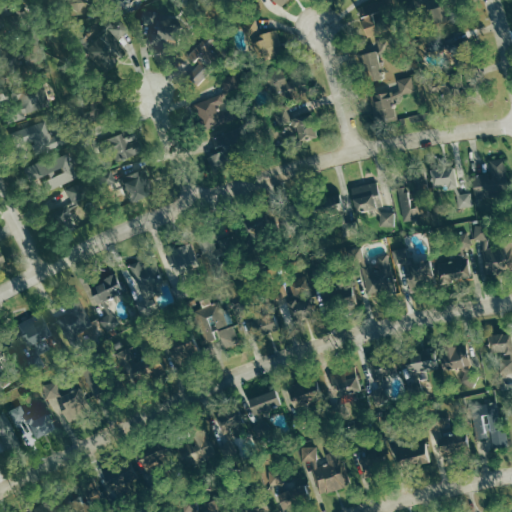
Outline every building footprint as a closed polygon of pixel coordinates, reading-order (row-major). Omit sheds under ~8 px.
[(398,28),(392,0),(388,0),(363,4),(369,34),(398,28)] [(430,0),(434,14),(445,11),(457,60),(476,55),(462,0),(430,0)] [(164,50),(186,48),(184,23),(168,25),(166,5),(144,7),(146,27),(161,25),(164,50)] [(131,52),(121,39),(133,30),(124,19),(99,38),(118,62),(131,52)] [(259,38),(269,58),(290,48),(281,28),(259,38)] [(231,55),(221,38),(195,54),(206,71),(231,55)] [(383,48),(395,51),(397,40),(385,38),(383,48)] [(370,52),(371,64),(389,62),(388,51),(370,52)] [(402,79),(406,94),(421,90),(417,75),(402,79)] [(300,77),(293,81),(290,76),(280,82),(292,104),(309,94),(300,77)] [(25,114),(52,107),(47,88),(20,95),(25,114)] [(406,95),(405,90),(377,94),(381,118),(404,115),(401,95),(406,95)] [(237,105),(230,107),(227,95),(202,101),(208,129),(241,121),(237,105)] [(300,118),(306,141),(328,136),(322,113),(300,118)] [(222,164),(254,151),(245,128),(213,140),(222,164)] [(149,151),(144,137),(137,139),(134,130),(105,141),(114,164),(149,151)] [(85,176),(74,150),(34,167),(45,193),(85,176)] [(491,159),(505,158),(510,194),(476,198),(474,174),(490,172),(490,177),(494,177),(491,159)] [(476,191),(465,193),(462,166),(435,169),(437,187),(457,184),(459,207),(477,205),(476,191)] [(125,176),(132,197),(156,189),(150,168),(125,176)] [(69,188),(78,205),(97,196),(88,179),(69,188)] [(427,190),(403,191),(404,219),(428,218),(427,190)] [(341,204),(343,215),(355,213),(353,202),(341,204)] [(477,226),(479,240),(484,239),(486,249),(503,246),(499,222),(477,226)] [(181,275),(208,266),(200,243),(173,252),(181,275)] [(511,271),(511,247),(487,249),(488,272),(511,271)] [(403,289),(394,252),(376,257),(381,276),(367,280),(371,297),(403,289)] [(165,294),(158,258),(138,262),(144,298),(165,294)] [(477,259),(443,262),(445,282),(479,278),(477,259)] [(440,282),(436,260),(411,264),(415,286),(440,282)] [(98,290),(113,314),(104,319),(111,332),(124,324),(111,303),(133,289),(123,274),(98,290)] [(192,295),(185,280),(174,285),(181,300),(192,295)] [(320,297),(312,299),(310,288),(294,290),(299,320),(323,316),(320,297)] [(244,341),(227,301),(210,309),(214,317),(218,316),(231,347),(244,341)] [(86,344),(82,331),(94,328),(89,311),(64,318),(72,347),(86,344)] [(251,323),(257,338),(288,327),(283,311),(251,323)] [(59,341),(45,312),(24,322),(37,350),(59,341)] [(511,333),(498,334),(499,358),(511,357),(511,333)] [(463,384),(481,379),(473,348),(462,351),(459,342),(447,345),(454,371),(459,369),(463,384)] [(446,366),(440,349),(408,359),(420,396),(429,393),(424,380),(431,377),(429,372),(446,366)] [(393,383),(392,375),(398,374),(395,358),(376,361),(381,386),(393,383)] [(364,367),(336,374),(340,390),(347,388),(348,395),(370,390),(364,367)] [(294,389),(299,408),(334,398),(328,379),(294,389)] [(96,411),(89,388),(72,394),(79,416),(96,411)] [(257,400),(264,416),(292,405),(286,388),(257,400)] [(511,445),(511,432),(511,428),(504,429),(499,397),(484,399),(488,429),(480,430),(482,439),(495,436),(497,448),(511,445)] [(12,410),(19,423),(32,417),(26,404),(12,410)] [(296,417),(303,430),(318,423),(311,409),(296,417)] [(31,422),(40,439),(62,428),(53,411),(31,422)] [(243,433),(245,418),(228,416),(227,432),(243,433)] [(443,434),(444,452),(474,450),(473,431),(443,434)] [(206,440),(210,452),(220,448),(215,436),(206,440)] [(351,488),(346,451),(330,453),(331,464),(322,465),(320,447),(312,448),(318,492),(351,488)] [(209,503),(212,511),(231,511),(226,496),(209,503)]
